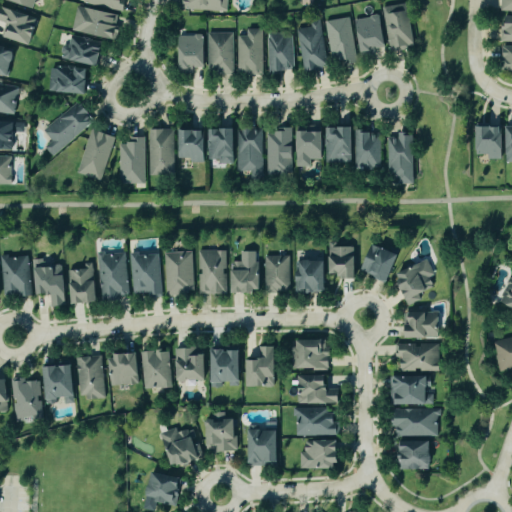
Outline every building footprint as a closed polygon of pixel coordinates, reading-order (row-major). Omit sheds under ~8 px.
[(7,0),(7,2),(33,9),(36,0),(7,0)] [(124,0),(78,0),(77,2),(121,12),(124,0)] [(228,12),(228,0),(182,0),(182,10),(228,12)] [(511,0),(502,0),(503,12),(511,12),(511,0)] [(413,49),(407,4),(384,7),(389,52),(413,49)] [(31,46),(39,19),(0,7),(0,22),(6,24),(2,38),(31,46)] [(71,32),(117,41),(120,28),(115,27),(117,16),(77,7),(71,32)] [(355,20),(360,53),(386,49),(380,16),(355,20)] [(511,43),(511,17),(503,17),(503,43),(511,43)] [(324,22),(331,66),(356,62),(349,18),(324,22)] [(296,30),(304,73),(328,68),(319,22),(309,23),(310,27),(296,30)] [(262,30),(246,30),(247,37),(237,37),(237,75),(263,75),(262,30)] [(209,34),(208,75),(233,75),(234,34),(209,34)] [(268,73),(293,73),(292,34),(267,34),(268,73)] [(60,60),(97,67),(102,43),(71,36),(69,48),(62,47),(60,60)] [(179,70),(205,69),(204,36),(179,37),(179,70)] [(503,71),(511,71),(511,46),(503,47),(503,71)] [(14,50),(0,47),(0,75),(9,78),(14,50)] [(86,95),(88,70),(50,68),(49,93),(86,95)] [(0,113),(16,114),(18,87),(0,85),(0,113)] [(53,142),(44,148),(52,157),(94,123),(77,103),(43,131),(53,142)] [(0,150),(14,151),(14,123),(0,122),(0,150)] [(298,127),(297,168),(311,168),(311,161),(323,161),(324,128),(298,127)] [(293,175),(293,129),(276,129),(276,135),(267,135),(267,176),(293,175)] [(327,129),(327,165),(353,164),(353,129),(327,129)] [(478,155),(490,156),(490,160),(503,161),(503,129),(478,129),(478,155)] [(102,181),(115,138),(91,130),(77,174),(102,181)] [(174,176),(174,130),(148,130),(149,177),(174,176)] [(210,160),(220,160),(220,165),(236,165),(235,130),(209,131),(210,160)] [(239,172),(252,172),(253,177),(263,177),(263,130),(239,130),(239,172)] [(181,159),(191,159),(191,164),(205,164),(204,131),(180,132),(181,159)] [(357,169),(381,168),(380,134),(356,134),(357,169)] [(388,138),(389,186),(414,186),(413,134),(398,134),(398,138),(388,138)] [(145,185),(145,138),(129,139),(129,145),(119,145),(120,186),(145,185)] [(0,185),(11,185),(12,157),(0,157),(0,185)] [(339,279),(356,278),(355,245),(330,246),(330,273),(339,273),(339,279)] [(398,253),(370,245),(362,273),(390,281),(398,253)] [(226,250),(199,250),(198,294),(226,295),(226,250)] [(101,300),(128,298),(126,252),(99,254),(101,300)] [(166,296),(193,295),(192,252),(164,253),(166,296)] [(260,292),(259,252),(240,252),(241,262),(231,262),(232,292),(260,292)] [(159,253),(130,255),(132,295),(161,294),(159,253)] [(3,297),(30,296),(29,256),(2,257),(3,297)] [(290,256),(264,256),(265,293),(291,292),(290,256)] [(410,304),(421,299),(418,294),(437,285),(426,260),(396,274),(410,304)] [(326,261),(297,261),(297,293),(326,292),(326,261)] [(69,271),(72,304),(97,302),(93,263),(83,264),(83,269),(69,271)] [(52,307),(66,305),(63,265),(35,267),(37,295),(50,294),(52,307)] [(511,276),(498,300),(511,307),(511,276)] [(406,338),(439,337),(438,312),(405,312),(406,338)] [(511,337),(493,342),(499,371),(511,367),(511,337)] [(297,340),(298,370),(329,369),(328,339),(297,340)] [(439,344),(395,345),(396,358),(400,358),(400,372),(439,371),(439,344)] [(247,385),(276,383),(275,346),(260,347),(260,360),(246,360),(247,385)] [(168,350),(141,352),(144,390),(172,387),(168,350)] [(240,350),(212,350),(211,385),(229,385),(229,387),(239,387),(240,350)] [(110,355),(111,386),(139,385),(138,354),(110,355)] [(79,399),(104,398),(102,356),(77,357),(79,399)] [(72,365),(44,367),(47,401),(64,400),(65,404),(75,403),(72,365)] [(300,405),(339,403),(339,389),(327,389),(327,375),(299,376),(300,405)] [(433,405),(433,394),(430,394),(430,377),(390,376),(390,404),(433,405)] [(0,412),(8,412),(7,377),(0,377),(0,412)] [(14,423),(25,423),(25,418),(41,417),(41,380),(14,381),(14,423)] [(295,436),(337,436),(337,423),(334,423),(334,409),(296,409),(295,436)] [(438,437),(439,410),(393,409),(393,436),(438,437)] [(235,419),(225,419),(224,413),(213,413),(214,419),(206,419),(207,451),(236,451),(235,419)] [(194,429),(177,433),(176,429),(162,432),(170,466),(201,459),(194,429)] [(250,429),(249,464),(277,465),(278,430),(250,429)] [(339,468),(338,440),(305,441),(305,452),(300,452),(300,469),(339,468)] [(431,441),(399,441),(399,470),(431,470),(431,441)] [(146,499),(175,507),(182,479),(153,472),(146,499)]
